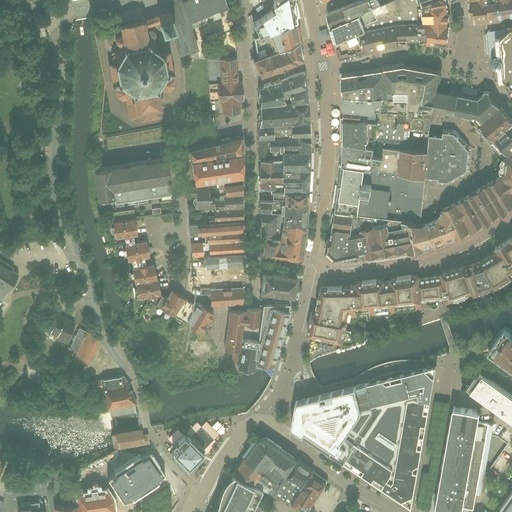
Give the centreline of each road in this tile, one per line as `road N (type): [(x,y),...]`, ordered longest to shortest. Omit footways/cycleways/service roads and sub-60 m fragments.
road 1 (residential): [(75,251),(103,340),(130,374),(158,452),(200,499)]
road 2 (residential): [(200,499),(255,423),(277,427),(347,480)]
